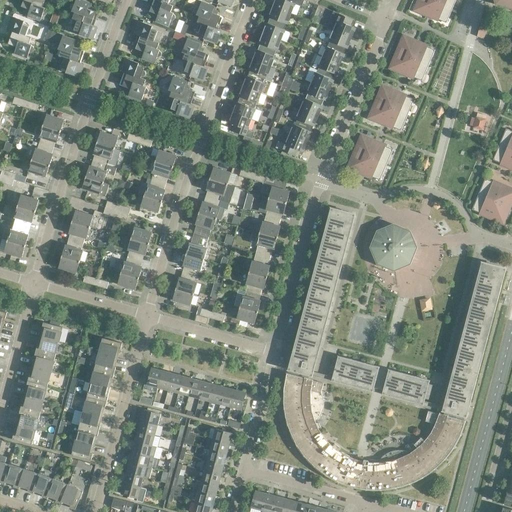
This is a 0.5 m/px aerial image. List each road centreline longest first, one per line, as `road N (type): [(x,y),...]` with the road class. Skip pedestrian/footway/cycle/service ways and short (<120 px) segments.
road 1 (residential): [(147,314),(254,0)]
road 2 (residential): [(34,282),(127,0)]
road 3 (residential): [(94,511),(147,314)]
road 4 (residential): [(274,352),(320,180)]
road 5 (residential): [(320,180),(386,18)]
road 6 (residential): [(0,411),(34,282)]
road 7 (residential): [(274,352),(147,314)]
road 8 (residential): [(365,502),(242,469)]
road 9 (residential): [(242,469),(274,352)]
